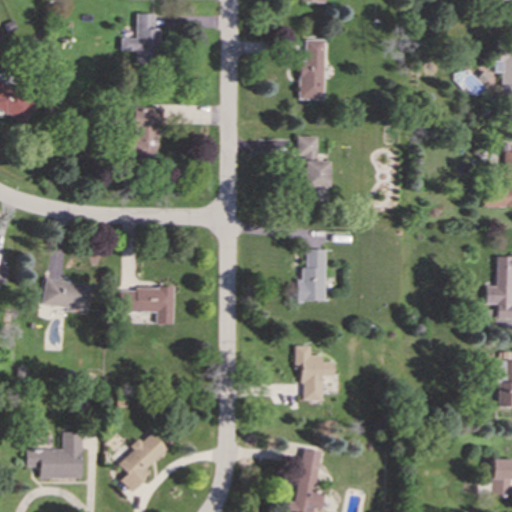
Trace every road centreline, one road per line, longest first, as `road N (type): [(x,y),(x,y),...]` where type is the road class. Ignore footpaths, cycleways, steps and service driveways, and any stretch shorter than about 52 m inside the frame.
road 1 (residential): [(208,511),(223,474),(226,409),(228,0)]
road 2 (residential): [(226,220),(80,216),(0,193)]
